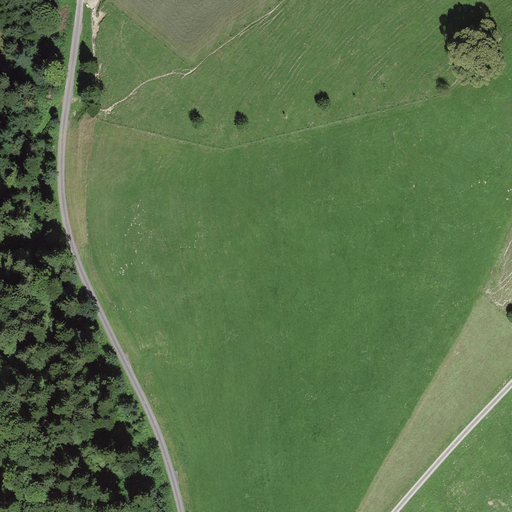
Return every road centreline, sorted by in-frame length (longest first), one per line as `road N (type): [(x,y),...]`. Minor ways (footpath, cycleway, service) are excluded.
road 1 (track): [(181,511),(161,443),(79,266),(64,211),(62,133),(80,0)]
road 2 (track): [(395,511),(511,384)]
road 3 (track): [(0,189),(68,91)]
